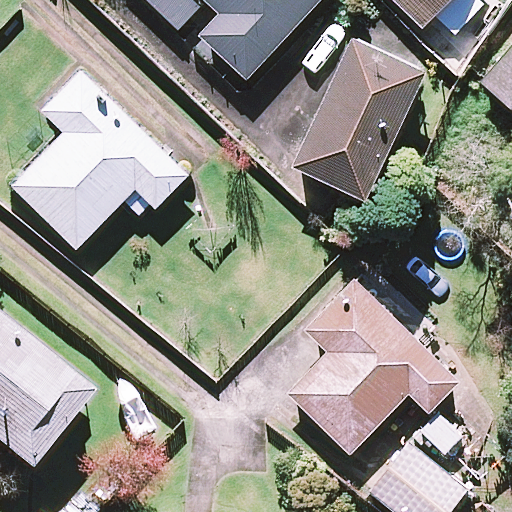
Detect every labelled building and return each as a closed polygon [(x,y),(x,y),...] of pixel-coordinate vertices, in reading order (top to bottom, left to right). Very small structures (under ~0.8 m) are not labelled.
[(201,8),(192,0),(142,0),(178,33),(201,8)] [(198,0),(218,19),(198,41),(245,85),(325,0),(198,0)] [(389,0),(424,33),(455,0),(389,0)] [(497,8),(485,0),(471,0),(452,27),(472,42),(497,8)] [(423,81),(352,48),(294,176),(365,208),(423,81)] [(511,51),(480,90),(511,116),(511,51)] [(150,210),(154,214),(186,182),(81,77),(43,116),(65,139),(13,191),(76,253),(124,204),(140,220),(150,210)] [(457,388),(353,288),(307,336),(333,362),(293,404),(349,459),(408,398),(428,418),(457,388)] [(0,463),(25,483),(88,406),(0,334),(0,463)] [(452,511),(468,493),(410,447),(370,497),(389,511),(452,511)]
